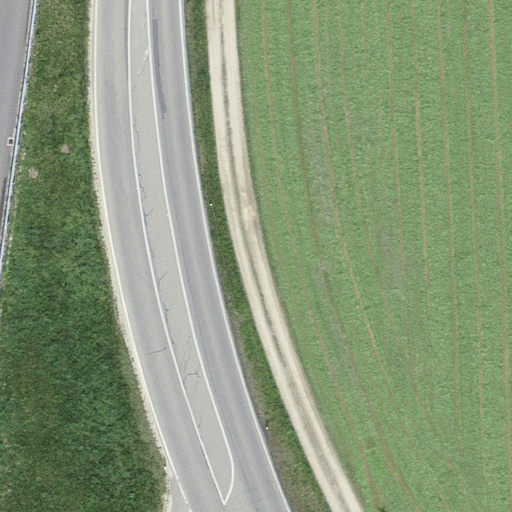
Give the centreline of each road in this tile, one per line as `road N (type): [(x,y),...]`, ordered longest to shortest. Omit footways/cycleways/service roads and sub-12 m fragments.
road 1 (track): [(220,0),(232,162),(254,270),(288,376),(348,511)]
road 2 (secondary): [(241,511),(192,375),(164,261),(147,151),(139,0)]
